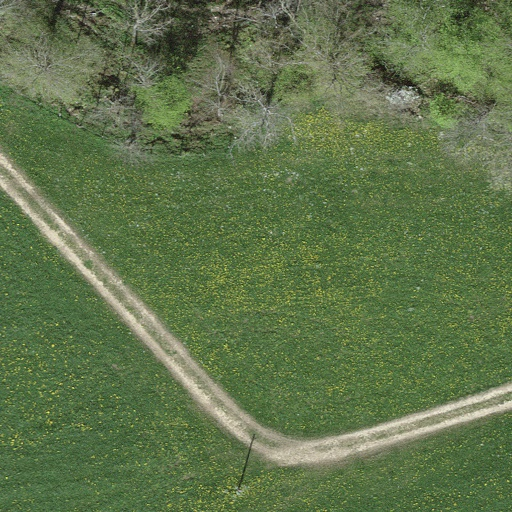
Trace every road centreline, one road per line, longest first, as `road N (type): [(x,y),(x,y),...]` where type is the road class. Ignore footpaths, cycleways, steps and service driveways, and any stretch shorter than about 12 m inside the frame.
road 1 (track): [(269,446),(0,180)]
road 2 (track): [(269,446),(330,443),(511,390)]
